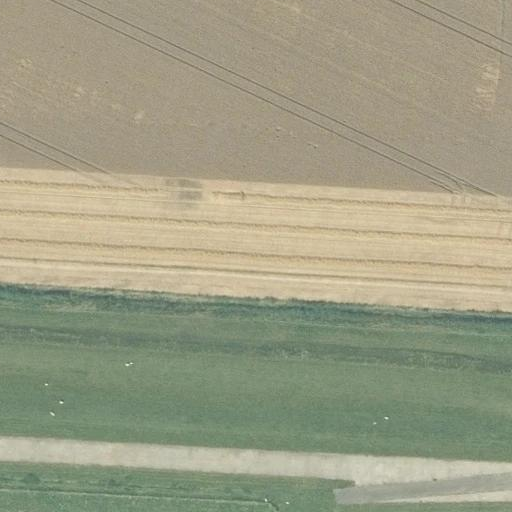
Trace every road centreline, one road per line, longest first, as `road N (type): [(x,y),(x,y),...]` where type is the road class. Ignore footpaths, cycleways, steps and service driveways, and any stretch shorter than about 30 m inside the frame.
road 1 (track): [(0,480),(332,498),(511,482)]
road 2 (track): [(0,362),(511,394)]
road 3 (track): [(511,349),(0,318)]
road 4 (track): [(511,446),(0,419)]
